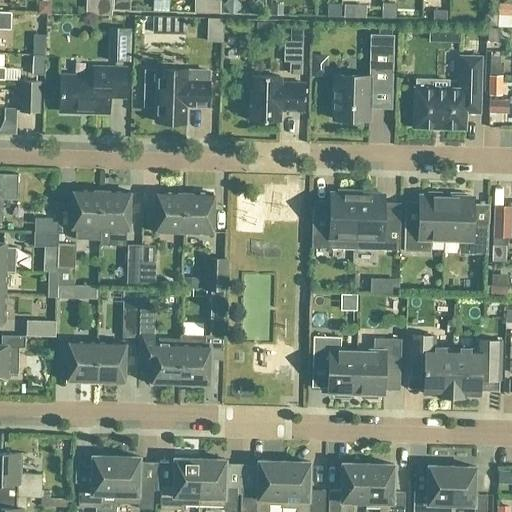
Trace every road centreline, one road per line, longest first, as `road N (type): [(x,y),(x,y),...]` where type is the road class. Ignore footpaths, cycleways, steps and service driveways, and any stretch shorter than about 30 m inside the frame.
road 1 (residential): [(511,438),(269,432),(243,415),(0,410)]
road 2 (residential): [(511,158),(301,152),(256,164),(0,157)]
